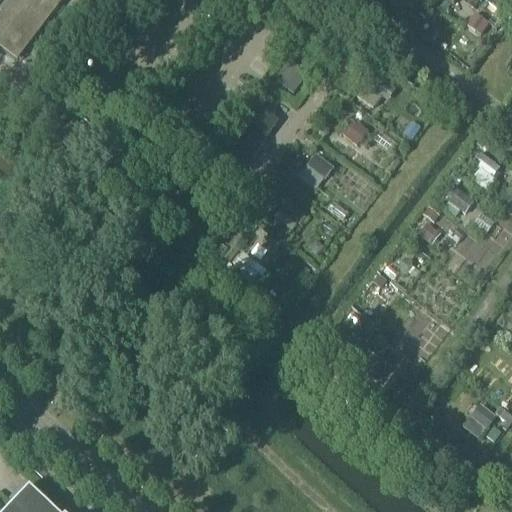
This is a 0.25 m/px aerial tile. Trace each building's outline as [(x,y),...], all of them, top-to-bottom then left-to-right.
[(0,0),(0,50),(16,63),(64,0),(0,0)] [(465,29),(479,39),(487,28),(473,18),(465,29)] [(388,90),(375,81),(368,91),(381,100),(388,90)] [(220,161),(239,176),(277,125),(258,110),(220,161)] [(347,126),(339,136),(356,149),(364,139),(347,126)] [(390,157),(397,149),(379,136),(373,144),(390,157)] [(479,158),(471,169),(490,183),(498,172),(479,158)] [(331,173),(315,160),(307,171),(323,183),(331,173)] [(445,204),(464,218),(472,207),(453,193),(445,204)] [(280,213),(297,226),(303,218),(286,205),(280,213)] [(422,219),(432,226),(437,220),(427,212),(422,219)] [(417,238),(429,247),(437,237),(425,228),(417,238)] [(232,270),(246,281),(256,268),(241,257),(232,270)] [(399,266),(400,277),(406,276),(411,271),(410,265),(399,266)] [(377,280),(372,287),(379,292),(384,285),(377,280)] [(367,308),(376,315),(385,303),(376,296),(367,308)] [(357,330),(352,336),(360,343),(365,337),(357,330)] [(329,359),(322,354),(316,361),(324,367),(329,359)] [(336,380),(350,362),(340,354),(326,373),(336,380)] [(479,411),(471,422),(485,433),(494,421),(479,411)] [(499,413),(494,419),(506,427),(510,421),(499,413)] [(10,511),(9,511),(48,511),(28,492),(27,493),(24,491),(8,508),(10,511)]
